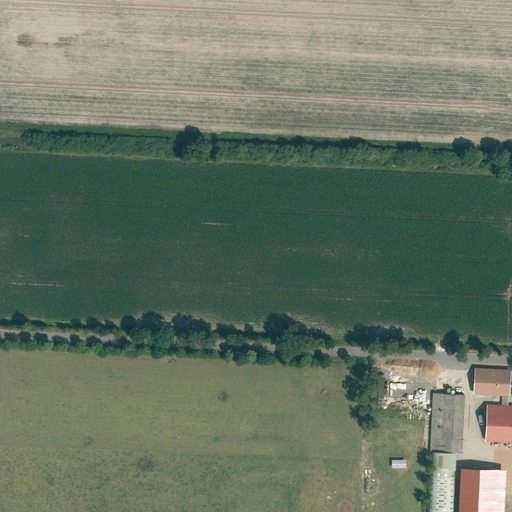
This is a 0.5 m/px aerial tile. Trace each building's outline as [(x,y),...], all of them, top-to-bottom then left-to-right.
[(511,368),(477,367),(476,393),(511,393),(511,368)] [(465,452),(467,394),(435,393),(433,451),(461,452),(465,452)] [(422,405),(408,404),(408,413),(422,414),(422,405)] [(511,406),(488,406),(488,439),(511,439),(511,406)] [(461,452),(433,451),(430,511),(456,511),(458,468),(461,468),(461,452)] [(476,465),(464,465),(463,504),(495,506),(496,466),(485,465),(485,472),(476,472),(476,465)]
